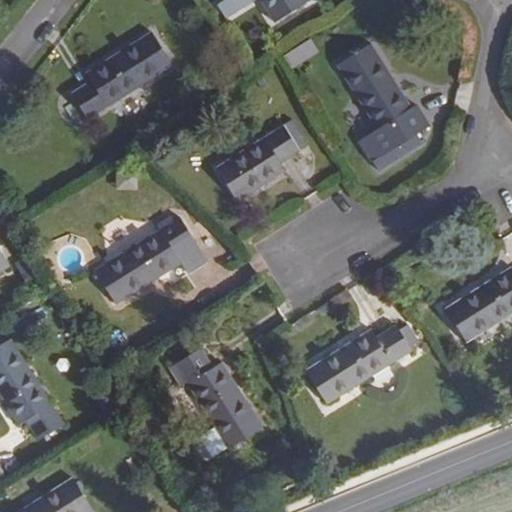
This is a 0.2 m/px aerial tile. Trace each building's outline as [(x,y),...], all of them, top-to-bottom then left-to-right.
[(262,0),(277,22),(310,0),(262,0)] [(153,33),(88,73),(93,82),(74,94),(90,120),(174,67),(153,33)] [(291,71),(319,54),(311,40),(283,57),(291,71)] [(373,45),(338,66),(379,131),(361,142),(378,171),(424,144),(419,135),(431,127),(418,107),(414,110),(373,45)] [(294,121),(218,167),(239,202),(288,171),(283,163),(310,146),(294,121)] [(160,231),(96,270),(118,306),(183,265),(189,274),(210,262),(182,218),(174,223),(170,218),(156,226),(160,231)] [(0,248),(0,275),(13,268),(0,248)] [(511,268),(446,308),(467,343),(511,315),(511,268)] [(373,330),(307,370),(328,405),(414,353),(397,325),(378,337),(373,330)] [(13,340),(0,347),(0,396),(19,428),(27,423),(39,442),(66,426),(13,340)] [(203,348),(176,364),(176,366),(169,370),(181,389),(188,384),(229,450),(264,429),(223,363),(215,368),(203,348)] [(94,511),(73,478),(18,511),(94,511)]
